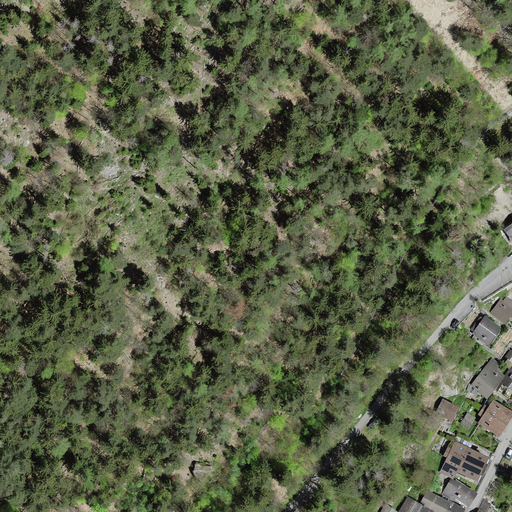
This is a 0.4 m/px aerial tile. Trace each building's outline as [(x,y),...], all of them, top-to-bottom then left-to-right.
[(504,321),(511,310),(511,301),(507,298),(504,302),(501,300),(492,312),(504,321)] [(500,329),(485,317),(483,319),(481,317),(472,328),(476,331),(474,333),(489,344),(500,329)] [(499,365),(493,360),(469,387),(476,394),(479,390),(486,397),(504,376),(496,369),(499,365)] [(511,388),(511,369),(503,382),(511,388)] [(450,420),(458,407),(445,399),(437,413),(450,420)] [(511,411),(511,410),(492,399),(478,422),(499,434),(511,411)] [(475,418),(468,413),(462,422),(468,427),(475,418)] [(487,458),(451,441),(445,455),(449,457),(442,471),(454,476),(457,470),(477,480),(487,458)] [(452,479),(444,493),(467,505),(475,491),(452,479)] [(440,511),(461,511),(463,509),(429,491),(423,502),(440,511)] [(432,511),(433,510),(408,498),(401,511),(432,511)] [(491,504),(484,501),(477,511),(490,511),(494,507),(491,504)]
